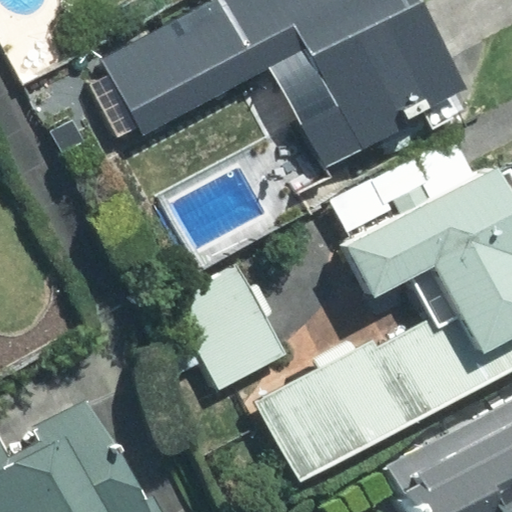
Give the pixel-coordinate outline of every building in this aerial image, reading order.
[(205,0),(100,56),(141,134),(271,66),(323,163),(464,88),(417,0),(205,0)] [(253,399),(295,478),(511,364),(511,199),(492,162),(475,171),(454,132),(318,203),(385,330),(253,399)] [(214,389),(284,353),(239,263),(168,299),(214,389)] [(143,497),(90,392),(27,424),(35,439),(6,454),(0,441),(0,511),(161,511),(152,492),(143,497)] [(511,511),(511,396),(382,465),(404,507),(395,511),(511,511)]
